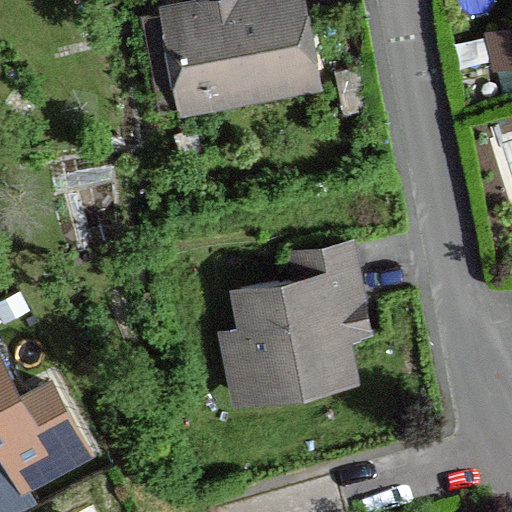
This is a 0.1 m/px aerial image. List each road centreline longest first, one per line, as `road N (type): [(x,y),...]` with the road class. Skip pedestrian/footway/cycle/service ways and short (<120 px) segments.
road 1 (residential): [(404,0),(482,361)]
road 2 (track): [(0,219),(162,511)]
road 3 (residential): [(267,511),(504,437)]
